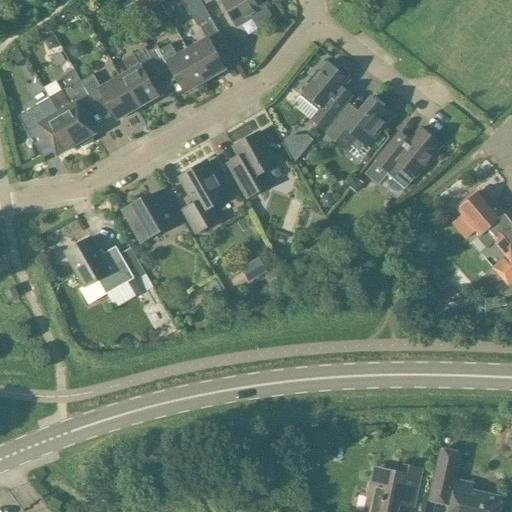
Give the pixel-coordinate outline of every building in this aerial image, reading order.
[(266,0),(223,0),(224,1),(223,2),(237,26),(254,17),(253,15),(270,6),(266,0)] [(198,24),(207,39),(188,51),(206,82),(227,69),(213,45),(223,39),(205,10),(196,16),(200,22),(198,24)] [(158,46),(148,52),(161,76),(171,70),(185,93),(206,82),(188,51),(178,57),(171,44),(160,50),(158,46)] [(17,47),(8,57),(13,67),(25,60),(17,47)] [(130,72),(120,78),(138,109),(160,96),(147,75),(157,69),(161,76),(148,52),(145,48),(123,61),(130,72)] [(339,68),(337,70),(328,63),(304,93),(322,108),(312,120),(325,130),(341,110),(332,102),(350,81),(348,79),(350,77),(350,73),(342,67),(339,68)] [(68,88),(50,98),(50,99),(76,145),(78,144),(79,147),(83,146),(93,141),(95,138),(94,135),(96,134),(84,112),(95,106),(93,102),(74,70),(62,78),(68,88)] [(75,70),(74,70),(93,102),(104,96),(118,120),(138,109),(120,78),(102,88),(94,74),(82,81),(75,70)] [(371,149),(368,147),(393,116),(370,97),(353,119),(345,112),(327,134),(347,151),(361,163),(371,149)] [(76,145),(50,99),(18,117),(23,124),(43,159),(54,152),(57,156),(76,145)] [(401,133),(376,163),(366,175),(380,186),(389,174),(407,189),(416,178),(442,146),(421,129),(411,141),(401,133)] [(248,199),(272,185),(265,173),(278,166),(259,133),(234,147),(240,157),(228,164),(248,199)] [(309,156),(308,135),(289,136),(290,157),(309,156)] [(212,208),(228,199),(207,162),(179,178),(194,205),(183,211),(197,234),(220,221),(212,208)] [(349,189),(356,194),(363,184),(356,179),(349,189)] [(511,209),(507,214),(495,200),(491,204),(481,191),(459,209),(482,236),(478,239),(486,250),(496,242),(511,261),(510,264),(504,257),(492,268),(511,290),(511,209)] [(181,221),(168,198),(156,205),(150,195),(122,210),(141,244),(181,221)] [(117,247),(103,255),(102,252),(100,253),(91,238),(65,253),(84,286),(85,288),(80,290),(88,304),(106,294),(134,279),(117,247)] [(20,297),(15,286),(4,291),(8,301),(20,297)] [(147,309),(158,303),(150,288),(139,295),(147,309)] [(497,299),(476,299),(475,318),(496,319),(497,299)] [(461,483),(457,482),(463,453),(440,448),(429,498),(439,500),(455,503),(453,511),(500,511),(503,499),(459,489),(461,483)] [(339,456),(328,454),(318,501),(328,504),(339,456)] [(406,466),(404,477),(376,471),(366,511),(399,511),(403,500),(416,503),(423,470),(406,466)] [(426,511),(451,511),(453,506),(428,503),(426,511)]
